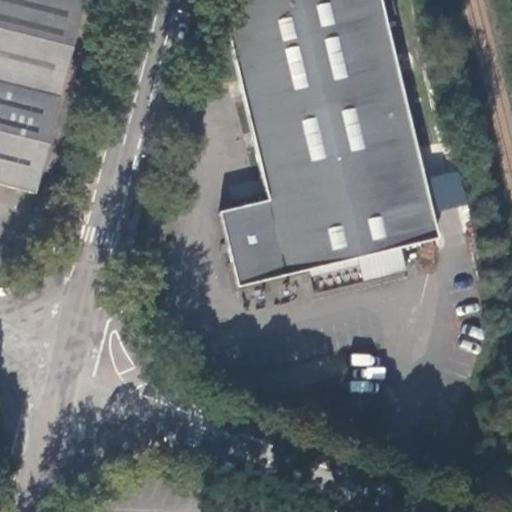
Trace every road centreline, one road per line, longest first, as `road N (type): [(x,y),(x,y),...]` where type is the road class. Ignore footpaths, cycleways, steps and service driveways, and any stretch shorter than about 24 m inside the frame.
road 1 (unclassified): [(60,395),(147,0)]
road 2 (unclassified): [(60,395),(368,511)]
road 3 (unclassified): [(27,511),(60,395)]
